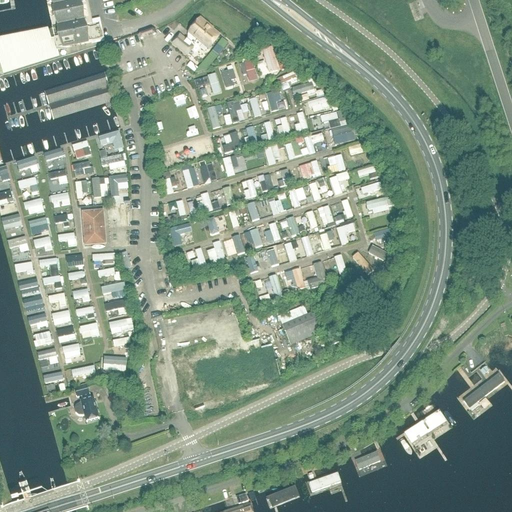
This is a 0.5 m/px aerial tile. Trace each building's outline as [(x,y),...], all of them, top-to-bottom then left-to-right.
[(45,0),(48,10),(88,1),(87,0),(45,0)] [(48,10),(50,20),(90,12),(88,1),(48,10)] [(50,20),(52,31),(86,23),(92,22),(90,12),(50,20)] [(196,51),(202,44),(208,50),(219,37),(206,26),(206,25),(200,20),(189,34),(192,36),(186,42),(179,36),(173,45),(187,56),(193,48),(196,51)] [(86,23),(52,31),(54,40),(56,51),(57,51),(100,42),(101,42),(103,41),(100,28),(92,29),(91,22),(86,23)] [(48,31),(38,33),(47,58),(58,55),(57,51),(56,51),(54,40),(51,41),(48,31)] [(38,33),(30,35),(38,61),(47,58),(38,33)] [(30,35),(20,37),(29,64),(38,61),(30,35)] [(20,37),(11,39),(20,67),(29,64),(20,37)] [(11,39),(2,40),(11,70),(20,67),(11,39)] [(0,40),(0,64),(2,72),(11,70),(2,40),(0,40)] [(222,40),(206,61),(212,65),(228,45),(222,40)] [(259,52),(268,76),(279,73),(269,48),(259,52)] [(250,62),(242,65),(247,82),(255,80),(250,62)] [(266,75),(264,68),(262,69),(260,62),(254,64),(259,77),(266,75)] [(281,64),(276,66),(279,73),(284,71),(281,64)] [(218,74),(223,91),(235,88),(229,68),(223,69),(222,66),(216,68),(218,75),(218,74)] [(279,90),(300,80),(296,72),(275,82),(279,90)] [(53,122),(114,103),(104,74),(44,93),(53,122)] [(213,76),(192,82),(194,89),(208,86),(211,97),(218,95),(213,76)] [(293,100),(313,93),(310,84),(290,92),(293,100)] [(271,97),(265,99),(268,115),(275,114),(271,97)] [(281,98),(273,100),(275,110),(283,108),(281,98)] [(326,106),(324,99),(318,100),(302,104),(304,112),(326,106)] [(258,101),(247,103),(251,118),(262,115),(258,101)] [(245,109),(239,110),(238,104),(227,107),(230,117),(235,115),(237,123),(248,119),(245,109)] [(225,106),(220,108),(224,116),(229,113),(225,106)] [(318,116),(320,126),(336,122),(334,112),(318,116)] [(207,114),(209,131),(216,130),(214,113),(207,114)] [(297,126),(292,128),(294,134),(305,130),(301,115),(294,117),(297,126)] [(275,129),(277,139),(288,138),(285,120),(278,121),(279,128),(275,129)] [(260,126),(263,138),(258,138),(260,144),(272,141),(269,125),(260,126)] [(329,133),(333,147),(353,142),(349,128),(329,133)] [(243,132),(245,140),(242,141),(244,148),(255,145),(251,130),(243,132)] [(215,149),(217,157),(239,151),(235,134),(227,137),(229,146),(215,149)] [(307,138),(307,146),(321,147),(321,139),(307,138)] [(68,148),(70,154),(86,150),(85,143),(68,148)] [(294,145),(287,146),(290,161),(297,160),(294,145)] [(348,157),(366,153),(365,145),(346,148),(348,157)] [(279,147),(268,149),(270,166),(281,164),(279,147)] [(346,149),(340,151),(342,162),(348,161),(346,149)] [(40,158),(42,164),(61,157),(59,151),(40,158)] [(329,165),(324,166),(327,177),(333,176),(331,171),(338,170),(339,172),(344,171),(341,156),(328,159),(329,165)] [(100,170),(101,176),(119,173),(116,157),(97,161),(99,170),(100,170)] [(28,171),(37,169),(34,159),(25,161),(28,171)] [(86,163),(70,167),(72,173),(88,169),(86,163)] [(296,168),(299,180),(305,179),(303,167),(296,168)] [(208,185),(207,178),(213,178),(211,168),(199,170),(201,186),(208,185)] [(352,185),(362,182),(361,179),(374,175),(372,168),(349,175),(352,185)] [(284,171),(267,176),(270,187),(275,185),(273,180),(279,178),(282,188),(288,186),(284,171)] [(289,179),(296,177),(293,171),(287,173),(289,179)] [(174,184),(182,182),(185,192),(192,190),(186,172),(171,177),(174,184)] [(49,188),(65,185),(63,173),(47,175),(49,188)] [(258,180),(261,194),(270,192),(267,178),(258,180)] [(332,198),(340,195),(335,178),(326,181),(332,198)] [(34,180),(15,184),(17,191),(36,187),(34,180)] [(97,181),(89,182),(92,201),(100,200),(97,181)] [(122,193),(121,184),(113,185),(113,181),(108,181),(109,194),(122,193)] [(161,182),(165,197),(171,196),(168,181),(161,182)] [(252,187),(256,186),(256,181),(243,182),(245,193),(241,193),(242,201),(254,200),(252,187)] [(73,185),(75,202),(81,201),(80,191),(85,190),(85,183),(73,185)] [(314,185),(292,193),(296,205),(300,203),(298,198),(308,194),(312,203),(319,201),(318,199),(326,195),(323,186),(315,189),(314,185)] [(384,191),(380,192),(378,185),(355,191),(358,201),(384,193),(384,191)] [(228,190),(220,191),(223,206),(231,205),(228,190)] [(285,194),(291,212),(296,210),(291,192),(285,194)] [(66,196),(48,198),(49,209),(67,207),(66,196)] [(195,207),(201,206),(202,214),(210,213),(207,196),(194,199),(195,207)] [(363,206),(367,218),(382,213),(381,210),(391,206),(388,198),(363,206)] [(283,201),(266,205),(269,217),(286,212),(283,201)] [(6,202),(0,202),(0,214),(13,213),(12,207),(6,208),(6,202)] [(22,212),(27,211),(28,215),(41,213),(40,202),(21,204),(22,212)] [(344,221),(350,218),(345,202),(338,204),(344,221)] [(167,214),(176,213),(177,219),(183,218),(182,204),(167,205),(167,214)] [(252,205),(243,208),(249,224),(257,222),(252,205)] [(314,212),(319,227),(331,223),(326,208),(314,212)] [(236,226),(246,223),(242,210),(232,213),(236,226)] [(103,213),(82,214),(85,247),(105,245),(103,213)] [(227,215),(230,231),(236,229),(233,214),(227,215)] [(302,233),(314,230),(310,214),(298,217),(302,233)] [(0,222),(1,227),(8,226),(8,222),(17,221),(17,217),(5,218),(5,221),(0,222)] [(290,237),(296,235),(291,220),(285,222),(290,237)] [(30,224),(33,236),(45,233),(42,221),(30,224)] [(188,247),(184,225),(173,227),(174,228),(167,229),(171,250),(188,247)] [(270,243),(278,240),(272,225),(264,228),(270,243)] [(344,241),(354,238),(350,226),(333,231),(338,248),(346,246),(344,241)] [(255,231),(248,233),(252,249),(259,248),(255,231)] [(388,232),(373,236),(374,242),(382,240),(384,248),(392,246),(388,232)] [(57,251),(75,249),(73,235),(55,237),(57,251)] [(317,237),(321,253),(328,251),(325,236),(317,237)] [(236,237),(230,239),(236,256),(243,253),(236,237)] [(299,241),(303,259),(311,257),(307,239),(299,241)] [(31,242),(33,254),(50,251),(48,240),(31,242)] [(7,251),(25,249),(24,241),(6,243),(7,251)] [(288,241),(281,243),(286,265),(294,263),(288,241)] [(210,247),(214,260),(222,259),(219,245),(210,247)] [(264,270),(277,266),(274,258),(281,255),(278,247),(258,254),(264,270)] [(383,264),(387,256),(369,248),(365,256),(383,264)] [(197,266),(203,264),(199,251),(193,253),(197,266)] [(118,257),(121,271),(129,269),(125,255),(118,257)] [(335,281),(344,279),(339,257),(330,260),(335,281)] [(356,258),(351,263),(364,277),(369,272),(356,258)] [(38,270),(56,267),(55,260),(37,263),(38,270)] [(29,264),(12,268),(14,275),(22,273),(23,278),(32,276),(29,264)] [(196,264),(189,266),(191,273),(198,270),(196,264)] [(303,288),(307,286),(309,290),(325,284),(318,265),(310,268),(315,280),(301,284),(303,288)] [(95,274),(97,280),(113,277),(112,270),(95,274)] [(286,279),(291,278),(294,290),(301,288),(296,271),(285,274),(286,279)] [(272,277),(252,284),(258,300),(269,296),(270,299),(279,296),(272,277)] [(17,293),(36,289),(34,282),(16,286),(17,293)] [(184,288),(185,295),(202,291),(201,285),(184,288)] [(102,296),(120,293),(119,286),(101,289),(102,296)] [(178,288),(160,292),(161,298),(179,295),(178,288)] [(79,304),(88,303),(86,292),(70,294),(71,303),(78,302),(79,304)] [(47,306),(63,302),(62,295),(46,299),(47,306)] [(128,309),(124,310),(122,303),(103,308),(105,315),(114,313),(115,318),(130,314),(128,309)] [(302,308),(276,317),(280,327),(305,317),(302,308)] [(91,310),(74,312),(75,323),(86,322),(85,317),(92,316),(91,310)] [(283,328),(290,347),(323,333),(315,315),(283,328)] [(43,317),(27,320),(29,332),(45,329),(43,317)] [(125,322),(107,324),(108,331),(126,329),(125,322)] [(77,336),(88,336),(88,339),(97,338),(96,327),(77,328),(77,336)] [(47,333),(32,338),(34,345),(42,343),(43,347),(51,345),(47,333)] [(112,349),(129,347),(128,340),(111,342),(112,349)] [(83,358),(94,356),(92,346),(81,348),(83,358)] [(253,351),(254,358),(271,355),(270,347),(253,351)] [(38,363),(45,361),(46,366),(55,365),(53,351),(36,354),(38,363)] [(273,356),(238,363),(243,388),(278,381),(273,356)] [(120,372),(120,360),(103,359),(103,366),(112,366),(112,372),(120,372)] [(233,371),(232,361),(225,361),(225,366),(220,366),(219,359),(212,359),(213,373),(233,371)] [(211,375),(210,361),(190,362),(191,377),(211,375)] [(71,380),(94,375),(92,368),(69,373),(71,380)] [(456,399),(469,415),(508,385),(496,368),(456,399)] [(59,377),(43,381),(45,388),(61,384),(59,377)] [(240,391),(242,399),(270,390),(267,383),(240,391)] [(202,401),(232,393),(230,387),(200,394),(202,401)] [(87,388),(74,391),(77,400),(89,397),(87,388)] [(132,402),(114,391),(108,401),(126,412),(132,402)] [(76,415),(79,418),(85,418),(86,424),(99,420),(93,399),(81,403),(81,405),(80,406),(75,408),(75,412),(76,415)] [(440,415),(405,437),(413,449),(448,427),(440,415)] [(381,451),(353,463),(359,478),(387,467),(381,451)] [(343,491),(337,475),(305,483),(309,498),(328,490),(330,495),(343,491)] [(297,487),(266,498),(269,509),(299,498),(297,487)] [(253,511),(251,503),(222,511),(253,511)]
